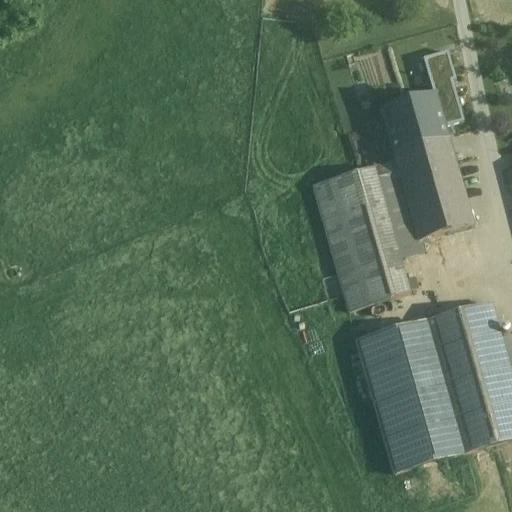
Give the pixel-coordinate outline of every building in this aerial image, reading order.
[(434,99),(383,114),(395,156),(446,141),(434,99)] [(446,141),(395,156),(396,156),(394,157),(397,166),(374,173),(379,192),(403,185),(420,246),(421,246),(473,230),(447,141),(446,141)] [(374,173),(313,190),(349,316),(374,309),(373,309),(410,298),(400,263),(379,192),(374,173)] [(403,185),(379,192),(400,263),(424,256),(421,246),(420,246),(403,185)] [(511,385),(490,308),(427,327),(464,458),(511,444),(511,385)]
